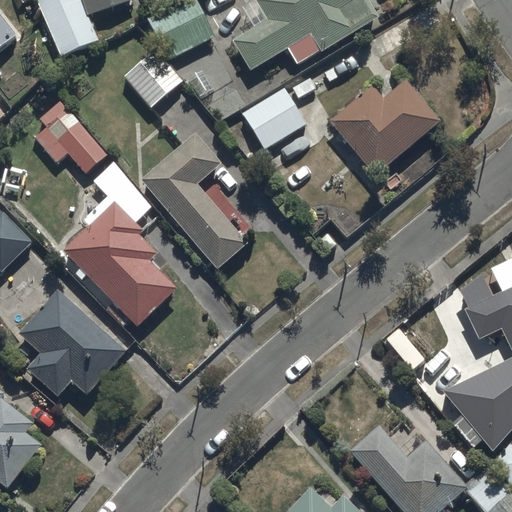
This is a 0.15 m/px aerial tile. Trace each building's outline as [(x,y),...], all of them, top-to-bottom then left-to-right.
[(41,0),(59,54),(98,41),(90,14),(132,0),(41,0)] [(147,17),(161,45),(124,77),(152,108),(185,81),(168,59),(215,36),(197,0),(147,0),(154,14),(147,17)] [(254,23),(232,37),(251,69),(288,47),(299,66),(382,17),(372,0),(245,0),(242,2),(254,23)] [(0,48),(19,34),(0,10),(0,48)] [(373,85),(331,121),(376,174),(440,119),(405,78),(383,96),(373,85)] [(286,87),(240,113),(262,150),(307,124),(286,87)] [(84,171),(106,151),(59,101),(40,118),(48,126),(34,139),(56,163),(67,153),(84,171)] [(196,131),(141,178),(218,268),(249,242),(243,236),(252,228),(211,181),(204,187),(200,183),(223,163),(196,131)] [(114,161),(95,182),(108,195),(84,219),(87,222),(62,248),(81,266),(74,273),(81,280),(87,274),(140,325),(178,285),(151,259),(158,252),(139,234),(144,229),(136,222),(152,206),(114,161)] [(0,211),(0,270),(1,272),(31,244),(0,211)] [(492,446),(511,423),(511,281),(491,292),(481,270),(459,286),(467,303),(464,305),(478,335),(500,324),(511,349),(511,353),(443,386),(492,446)] [(125,350),(57,287),(17,331),(41,353),(29,367),(59,394),(73,379),(87,391),(125,350)] [(6,391),(0,386),(0,481),(8,488),(43,441),(27,430),(34,420),(2,397),(6,391)] [(378,423),(349,449),(404,511),(440,511),(468,487),(426,440),(408,457),(378,423)] [(511,443),(510,441),(490,465),(511,483),(511,443)] [(309,485),(283,511),(361,511),(344,495),(339,500),(323,485),(316,492),(309,485)] [(511,511),(511,490),(510,488),(483,511),(511,511)]
